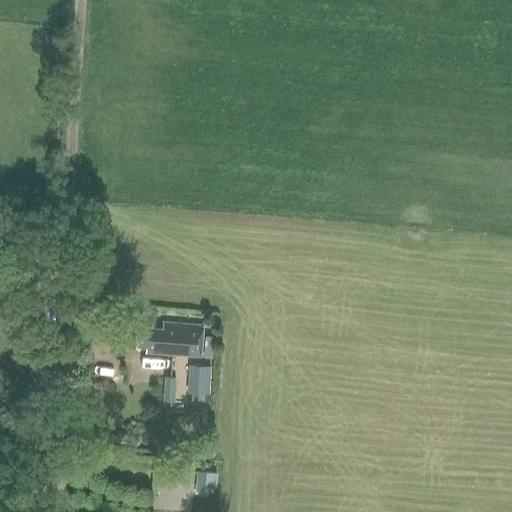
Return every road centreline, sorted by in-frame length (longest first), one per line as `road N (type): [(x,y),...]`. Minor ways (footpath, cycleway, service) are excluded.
road 1 (unclassified): [(34,511),(49,301),(39,266),(0,232)]
road 2 (track): [(39,266),(55,251),(80,0)]
